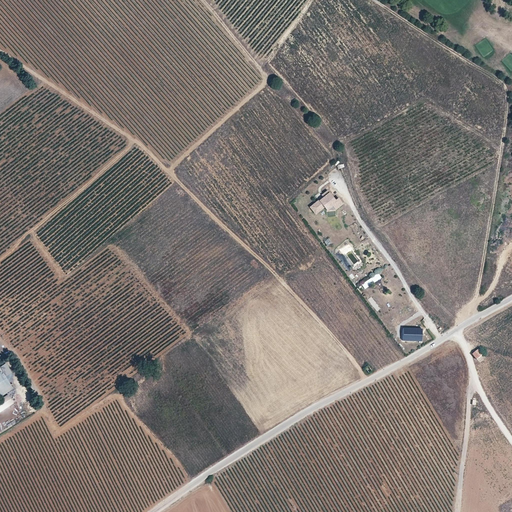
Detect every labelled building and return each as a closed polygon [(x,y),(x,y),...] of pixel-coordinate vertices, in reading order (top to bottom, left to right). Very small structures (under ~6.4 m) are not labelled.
[(343,204),(338,198),(335,200),(327,190),(322,194),(324,196),(323,197),(319,200),(313,205),(318,212),(324,207),(332,206),(335,210),(343,204)] [(318,212),(313,205),(310,207),(316,214),(318,212)] [(421,341),(422,329),(403,328),(402,341),(419,341),(421,341)] [(471,354),(476,360),(483,354),(478,349),(471,354)] [(367,365),(364,367),(369,373),(372,371),(367,365)] [(0,371),(0,396),(12,389),(0,371)] [(0,411),(13,403),(8,394),(0,398),(0,411)]
